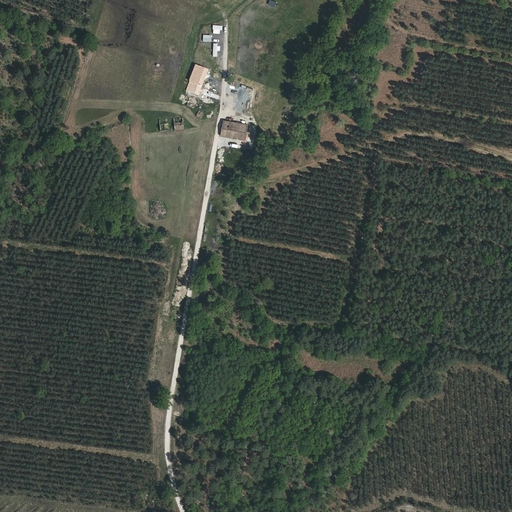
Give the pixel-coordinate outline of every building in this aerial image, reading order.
[(188,105),(193,107),(208,70),(196,63),(189,80),(190,80),(187,88),(189,90),(186,96),(188,97),(186,102),(189,103),(188,105)] [(184,128),(183,117),(174,118),(174,123),(175,129),(184,128)] [(169,118),(159,119),(161,130),(169,130),(169,124),(169,118)] [(229,129),(223,128),(221,135),(239,138),(245,139),(248,124),(230,121),(229,129)] [(199,270),(197,281),(209,283),(211,272),(199,270)]
